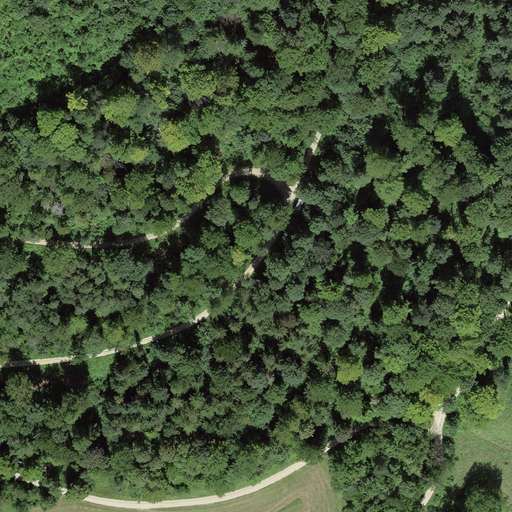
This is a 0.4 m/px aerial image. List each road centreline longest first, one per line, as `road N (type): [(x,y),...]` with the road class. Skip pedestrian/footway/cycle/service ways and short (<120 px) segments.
road 1 (track): [(0,472),(101,501),(212,499),(247,490),(376,420),(412,414),(432,426)]
road 2 (track): [(296,189),(231,295),(209,311),(122,348),(0,367)]
road 3 (track): [(0,238),(107,244),(155,237),(236,177),(258,171),(296,189)]
road 4 (track): [(414,511),(434,475),(432,426),(511,293)]
road 5 (track): [(0,106),(43,97),(103,63),(150,26),(167,0)]
road 6 (track): [(362,0),(296,189)]
road 7 (track): [(310,0),(316,148)]
